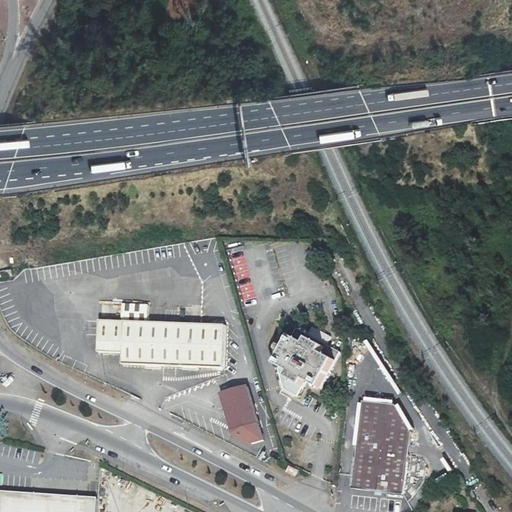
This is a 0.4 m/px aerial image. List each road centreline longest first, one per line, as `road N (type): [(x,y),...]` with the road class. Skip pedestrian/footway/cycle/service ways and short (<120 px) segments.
road 1 (motorway): [(0,172),(511,104)]
road 2 (motorway): [(511,82),(54,145)]
road 3 (secondary): [(308,511),(0,345)]
road 4 (secondary): [(0,401),(127,449),(248,511)]
